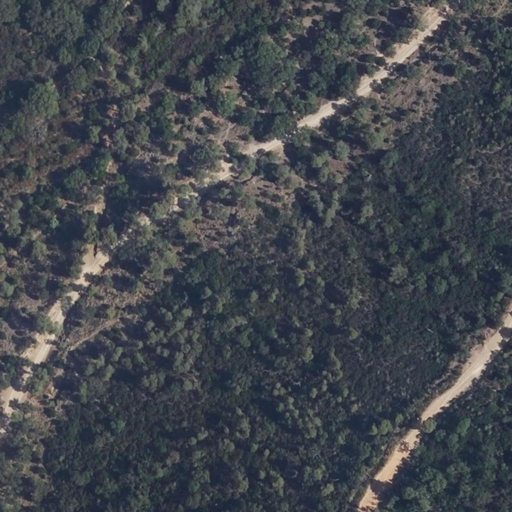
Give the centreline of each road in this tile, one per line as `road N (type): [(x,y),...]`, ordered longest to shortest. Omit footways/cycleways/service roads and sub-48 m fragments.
road 1 (track): [(0,429),(78,292),(105,260),(392,68),(454,0)]
road 2 (track): [(105,260),(99,214),(122,112),(120,87),(94,54),(122,0)]
road 3 (track): [(511,308),(471,372),(435,402),(364,511)]
